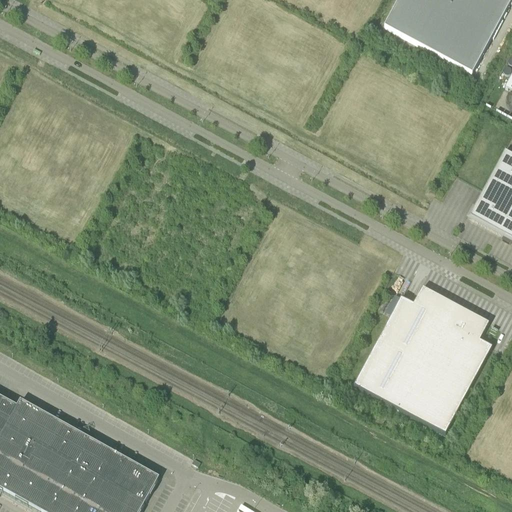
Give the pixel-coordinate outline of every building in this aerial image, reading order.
[(428,53),(472,77),(496,32),(511,1),(511,0),(399,0),(384,29),(428,53)] [(511,157),(504,154),(470,218),(511,241),(511,157)] [(492,350),(480,344),(489,326),(422,290),(413,308),(400,301),(353,388),(445,438),(492,350)] [(0,399),(0,437),(16,409),(0,399)] [(0,491),(3,493),(45,417),(20,402),(16,409),(0,437),(0,491)] [(45,417),(3,493),(31,509),(33,508),(36,510),(36,511),(41,511),(83,438),(45,417)] [(83,438),(41,511),(90,511),(121,459),(83,438)] [(121,459),(90,511),(140,511),(159,480),(121,459)] [(197,469),(200,465),(194,461),(191,466),(197,469)]
